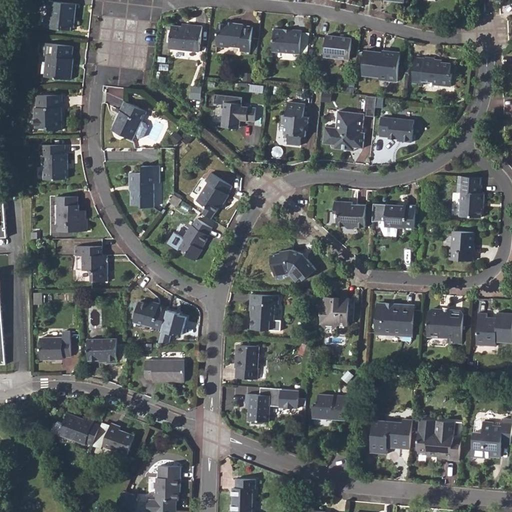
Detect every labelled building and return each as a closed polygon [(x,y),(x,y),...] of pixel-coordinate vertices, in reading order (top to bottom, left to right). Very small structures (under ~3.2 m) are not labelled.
[(50,12),(48,25),(67,27),(67,24),(72,25),(76,1),(70,0),(48,0),(47,12),(50,12)] [(168,45),(199,49),(202,23),(185,21),(185,23),(171,22),(168,45)] [(227,43),(239,45),(239,48),(247,49),(248,49),(251,25),(242,24),(242,23),(232,22),(232,24),(226,23),(217,22),(215,44),(227,45),(227,43)] [(299,51),(302,28),(292,27),(292,29),(272,26),(270,48),(299,51)] [(322,54),(348,57),(351,35),(325,32),(322,54)] [(45,74),(69,76),(71,63),(70,63),(71,55),(69,55),(70,44),(42,40),(40,52),(47,53),(45,74)] [(396,82),(400,52),(365,48),(361,75),(378,77),(377,80),(396,82)] [(431,85),(450,87),(451,76),(447,76),(450,62),(434,60),(434,57),(424,56),(414,55),(411,83),(420,84),(420,81),(431,83),(431,85)] [(192,98),(202,98),(203,90),(192,90),(192,98)] [(61,127),(61,114),(59,114),(59,105),(61,105),(61,92),(37,92),(37,104),(34,104),(34,115),(36,115),(36,125),(49,125),(49,127),(61,127)] [(374,115),(376,97),(366,96),(364,113),(374,115)] [(241,101),(223,99),(220,121),(225,125),(233,126),(239,122),(240,118),(254,120),(256,105),(240,104),(241,101)] [(282,111),(281,122),(285,122),(284,132),(288,132),(287,142),(300,143),(301,134),(303,134),(304,127),(308,128),(310,114),(304,113),(305,101),(288,99),(287,111),(282,111)] [(131,139),(138,122),(141,123),(146,112),(124,101),(119,111),(121,112),(114,128),(122,132),(123,135),(131,139)] [(323,141),(334,143),(333,146),(353,149),(354,146),(362,147),(364,133),(361,132),(364,113),(339,109),(336,126),(325,124),(323,141)] [(389,138),(401,139),(401,141),(412,142),(415,118),(382,114),(379,134),(390,136),(389,138)] [(43,152),(43,177),(65,177),(65,162),(67,161),(67,151),(64,151),(64,142),(38,142),(38,152),(43,152)] [(131,180),(131,203),(139,203),(142,206),(152,206),(153,182),(157,182),(158,165),(142,165),(141,171),(130,171),(130,180),(131,180)] [(214,210),(220,202),(222,203),(229,193),(226,192),(231,184),(210,170),(204,179),(207,181),(196,198),(205,204),(200,210),(210,217),(214,210)] [(481,215),(482,200),(484,200),(485,191),(481,190),(482,183),(479,183),(457,181),(456,192),(461,192),(459,214),(481,215)] [(58,228),(86,228),(86,216),(78,216),(78,202),(76,201),(76,193),(56,193),(56,200),(58,200),(58,228)] [(353,199),(335,198),(334,215),(337,216),(337,219),(337,221),(338,222),(339,222),(345,223),(348,226),(354,227),(358,224),(365,225),(366,203),(357,202),(357,205),(353,204),(353,199)] [(405,227),(414,228),(416,204),(407,203),(406,205),(386,203),(386,207),(382,207),(381,215),(382,215),(382,221),(380,222),(385,234),(397,235),(397,227),(401,225),(405,225),(405,227)] [(200,247),(208,235),(206,234),(211,227),(197,217),(192,224),(191,224),(182,237),(175,233),(172,233),(168,239),(168,243),(177,249),(178,247),(186,252),(184,255),(193,260),(201,248),(200,247)] [(471,261),(473,231),(452,229),(451,248),(448,248),(447,260),(471,261)] [(82,253),(82,268),(91,269),(91,279),(106,279),(106,260),(103,260),(103,253),(102,253),(102,243),(74,243),(74,253),(82,253)] [(270,252),(273,269),(275,276),(281,276),(290,273),(296,279),(301,274),(304,277),(316,266),(302,251),(290,247),(279,249),(280,250),(270,252)] [(273,317),(274,304),(277,304),(278,295),(250,293),(249,309),(251,309),(250,325),(269,327),(270,317),(273,317)] [(353,297),(328,296),(321,304),(320,321),(325,326),(331,326),(336,323),(346,324),(346,320),(351,320),(353,297)] [(133,318),(151,323),(151,326),(161,329),(168,305),(157,301),(157,303),(139,298),(133,318)] [(376,301),(374,333),(410,335),(413,303),(394,302),(390,304),(390,306),(387,305),(388,303),(384,301),(376,301)] [(449,311),(442,311),(441,308),(432,307),(427,312),(426,335),(447,336),(447,342),(459,342),(461,313),(459,309),(451,309),(449,311)] [(494,317),(487,317),(487,313),(478,312),(476,343),(492,345),(493,340),(509,341),(511,312),(494,311),(494,317)] [(41,334),(41,355),(63,355),(64,353),(71,352),(71,335),(64,335),(64,333),(41,334)] [(108,357),(108,360),(117,360),(118,336),(90,335),(90,356),(108,357)] [(258,344),(239,343),(238,356),(235,356),(235,365),(236,365),(235,376),(256,377),(258,344)] [(152,380),(182,381),(183,359),(145,358),(144,378),(152,378),(152,380)] [(248,419),(269,420),(270,404),(298,406),(299,388),(260,385),(260,393),(247,392),(247,401),(250,401),(248,419)] [(334,418),(346,419),(348,394),(320,391),(319,400),(314,400),(313,416),(329,418),(329,414),(334,415),(334,418)] [(22,406),(22,415),(31,415),(31,406),(22,406)] [(94,418),(85,415),(84,417),(68,411),(64,422),(59,420),(55,422),(52,430),(85,443),(86,439),(93,442),(94,441),(100,423),(93,421),(94,418)] [(103,442),(128,452),(135,433),(119,427),(120,424),(111,420),(111,422),(103,418),(100,423),(94,441),(102,444),(103,442)] [(389,446),(410,448),(413,418),(404,418),(403,422),(374,419),(371,450),(388,452),(389,446)] [(454,437),(455,421),(422,418),(419,446),(422,450),(427,451),(429,454),(438,455),(446,456),(446,459),(459,460),(462,438),(454,437)] [(500,457),(501,442),(511,443),(511,431),(511,420),(500,419),(500,423),(483,421),(482,432),(473,431),(471,457),(490,459),(490,457),(500,457)] [(176,511),(176,499),(178,499),(179,485),(181,486),(182,465),(160,464),(159,476),(157,475),(157,499),(148,499),(148,511),(156,511),(176,511)] [(261,511),(254,511),(255,478),(258,479),(258,469),(237,468),(237,478),(234,478),(233,511),(244,511),(243,511),(261,511)] [(127,511),(132,495),(122,492),(115,511),(127,511)] [(131,511),(136,497),(132,495),(127,511),(131,511)]
